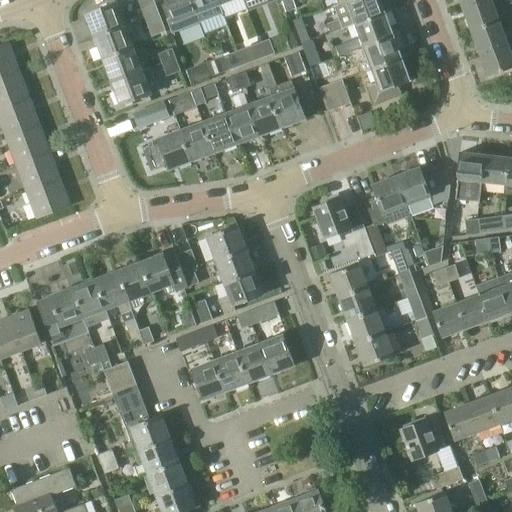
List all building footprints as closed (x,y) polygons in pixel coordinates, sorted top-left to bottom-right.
[(160,11),(158,6),(155,0),(139,0),(146,16),(160,11)] [(193,0),(166,0),(173,17),(168,19),(167,19),(172,33),(173,32),(201,21),(193,0)] [(218,0),(193,0),(201,21),(223,13),(219,5),(221,5),(218,0)] [(244,0),(249,11),(276,0),(244,0)] [(355,24),(386,13),(381,0),(352,0),(339,5),(335,6),(340,19),(328,23),(331,33),(355,25),(355,24)] [(485,0),(464,8),(473,30),(500,20),(492,0),(485,0)] [(96,37),(127,25),(118,2),(88,14),(96,37)] [(160,11),(146,16),(154,37),(168,31),(160,11)] [(348,42),(336,46),(336,47),(340,56),(352,51),(363,47),(394,36),(386,13),(355,24),(355,25),(360,37),(348,42)] [(294,21),(297,31),(306,28),(303,18),(294,21)] [(481,52),(508,42),(500,20),(473,30),(481,52)] [(102,50),(105,59),(135,48),(127,25),(96,37),(102,50)] [(394,36),(363,47),(372,70),(403,59),(400,51),(405,49),(400,34),(394,36)] [(262,43),(267,57),(276,53),(271,40),(262,43)] [(511,52),(508,42),(481,52),(490,78),(511,69),(511,52)] [(0,75),(19,68),(10,43),(0,46),(0,75)] [(238,52),(243,65),(267,57),(262,43),(238,52)] [(114,82),(144,71),(144,70),(135,48),(105,59),(114,82)] [(162,64),(177,58),(173,48),(158,53),(162,64)] [(230,70),(243,65),(238,52),(225,57),(230,70)] [(211,77),(230,70),(225,57),(206,64),(211,77)] [(177,58),(162,64),(167,76),(181,71),(177,58)] [(403,59),(372,70),(380,94),(411,83),(403,59)] [(270,64),(261,67),(268,89),(269,88),(272,97),(273,96),(284,127),(307,118),(295,88),(292,80),(277,85),(270,64)] [(194,83),(208,78),(204,67),(190,72),(194,83)] [(0,106),(30,95),(19,68),(0,75),(0,106)] [(123,105),(153,93),(158,91),(150,68),(144,70),(144,71),(114,82),(123,105)] [(239,74),(244,88),(252,85),(247,71),(239,74)] [(233,93),(244,88),(239,74),(228,78),(233,93)] [(332,83),(341,107),(352,103),(343,79),(332,83)] [(329,112),(341,107),(332,83),(320,87),(329,112)] [(193,91),(198,105),(207,102),(202,88),(193,91)] [(193,91),(183,95),(188,109),(198,105),(193,91)] [(0,121),(5,136),(40,123),(30,95),(0,106),(0,121)] [(250,105),(261,135),(284,127),(273,96),(272,97),(250,105)] [(141,128),(171,116),(165,102),(135,113),(141,128)] [(239,144),(261,135),(250,105),(227,113),(239,144)] [(216,152),(239,144),(227,113),(205,122),(216,152)] [(193,161),(216,152),(205,122),(182,130),(193,161)] [(15,163),(50,150),(40,123),(5,136),(15,163)] [(161,144),(146,150),(154,169),(168,164),(170,169),(193,161),(182,130),(159,139),(161,144)] [(26,191),(60,178),(50,150),(15,163),(26,191)] [(482,182),(486,155),(461,152),(456,199),(480,202),(482,182)] [(486,155),(482,182),(505,184),(506,185),(509,158),(486,155)] [(397,176),(407,205),(431,195),(434,204),(446,200),(437,174),(425,178),(420,167),(397,176)] [(366,201),(376,226),(388,222),(384,213),(407,205),(397,176),(374,185),(378,196),(366,201)] [(60,178),(26,191),(36,218),(71,205),(60,178)] [(375,251),(366,228),(354,232),(341,197),(315,207),(327,238),(341,232),(347,248),(358,244),(363,258),(376,254),(375,251)] [(511,214),(503,215),(505,230),(511,229),(511,214)] [(480,233),(505,230),(503,215),(478,219),(480,233)] [(453,229),(452,237),(480,233),(478,219),(466,220),(467,230),(453,229)] [(217,260),(248,248),(239,225),(208,237),(217,260)] [(366,228),(375,251),(376,254),(377,256),(384,253),(374,225),(366,228)] [(486,238),(489,253),(502,251),(500,237),(486,238)] [(478,254),(489,253),(486,238),(476,240),(478,254)] [(442,246),(425,252),(429,265),(430,267),(441,262),(441,260),(442,246)] [(410,271),(405,255),(401,247),(391,251),(400,275),(410,271)] [(225,282),(256,271),(248,248),(217,260),(225,282)] [(184,275),(196,271),(195,268),(198,266),(192,249),(176,254),(184,275)] [(164,254),(141,262),(153,292),(164,288),(166,293),(168,295),(189,287),(184,275),(176,254),(166,258),(164,254)] [(130,301),(153,292),(141,262),(118,271),(130,301)] [(340,298),(370,286),(361,263),(331,274),(340,298)] [(444,268),(450,282),(460,278),(456,264),(444,268)] [(438,286),(450,282),(444,268),(433,272),(438,286)] [(135,319),(129,301),(130,301),(118,271),(96,279),(107,309),(119,305),(125,322),(126,322),(136,348),(146,344),(141,330),(140,330),(135,319)] [(184,275),(189,287),(200,283),(196,271),(184,275)] [(225,315),(236,311),(234,305),(265,293),(256,271),(225,282),(230,295),(219,299),(225,315)] [(407,296),(418,292),(410,271),(400,275),(407,296)] [(511,272),(498,278),(501,286),(511,311),(511,310),(511,272)] [(501,286),(498,278),(498,277),(476,285),(479,294),(480,294),(489,319),(511,311),(501,286)] [(107,310),(107,309),(96,279),(73,287),(88,327),(110,319),(107,310)] [(348,318),(378,307),(370,286),(340,298),(348,318)] [(50,296),(38,300),(55,345),(90,332),(88,327),(73,287),(50,296)] [(416,320),(427,316),(418,292),(407,296),(416,320)] [(458,302),(467,327),(489,319),(480,294),(479,294),(458,302)] [(203,323),(213,319),(206,299),(195,303),(203,323)] [(249,312),(254,324),(281,314),(276,302),(249,312)] [(443,336),(467,327),(458,302),(434,311),(443,336)] [(357,342),(386,331),(378,307),(348,318),(357,342)] [(9,317),(21,350),(43,343),(30,310),(9,317)] [(188,329),(197,325),(192,310),(182,314),(188,329)] [(244,328),(254,324),(249,312),(239,316),(244,328)] [(427,316),(416,320),(423,339),(434,335),(427,316)] [(0,354),(1,358),(21,350),(9,317),(0,320),(0,354)] [(205,329),(210,341),(220,337),(215,325),(205,329)] [(141,330),(146,344),(155,341),(149,327),(141,330)] [(182,352),(210,341),(205,329),(178,339),(182,352)] [(386,331),(357,342),(365,365),(395,354),(386,331)] [(261,343),(272,374),(295,365),(284,335),(261,343)] [(96,347),(101,361),(110,358),(104,343),(96,347)] [(250,382),(272,374),(261,343),(238,352),(250,382)] [(91,365),(101,361),(96,347),(85,351),(91,365)] [(227,391),(250,382),(238,352),(216,360),(227,391)] [(204,399),(227,391),(216,360),(192,369),(204,399)] [(106,370),(110,382),(133,373),(129,361),(106,370)] [(110,382),(114,391),(115,394),(138,385),(133,373),(110,382)] [(34,385),(39,398),(48,395),(43,382),(34,385)] [(31,401),(39,398),(34,385),(26,388),(31,401)] [(119,405),(142,396),(138,385),(115,394),(119,405)] [(499,423),(511,418),(511,387),(489,396),(499,423)] [(141,450),(171,438),(163,415),(151,420),(142,396),(119,405),(136,451),(141,450)] [(467,404),(477,431),(499,423),(489,396),(467,404)] [(455,439),(477,431),(467,404),(445,412),(455,439)] [(428,419),(402,429),(413,459),(439,449),(447,446),(442,434),(434,437),(428,419)] [(136,451),(135,455),(138,463),(140,465),(146,463),(149,473),(180,461),(171,438),(141,450),(136,451)] [(484,451),(488,461),(500,457),(497,446),(484,451)] [(102,464),(116,459),(112,449),(98,454),(102,464)] [(484,451),(473,455),(476,465),(488,461),(484,451)] [(116,459),(102,464),(105,474),(120,468),(116,459)] [(158,495),(188,484),(180,461),(149,473),(158,495)] [(459,466),(448,470),(433,476),(438,488),(464,478),(459,466)] [(58,511),(52,495),(76,486),(69,467),(12,489),(21,511),(58,511)] [(480,479),(468,483),(478,509),(490,505),(480,479)] [(188,484),(158,495),(162,506),(159,507),(157,511),(156,511),(182,511),(197,507),(188,484)] [(326,511),(318,489),(296,498),(301,511),(326,511)] [(420,511),(453,511),(446,492),(417,503),(420,511)] [(119,510),(133,504),(129,494),(115,500),(119,510)] [(274,511),(301,511),(296,498),(273,506),(274,511)] [(86,511),(83,503),(59,511),(86,511)]
